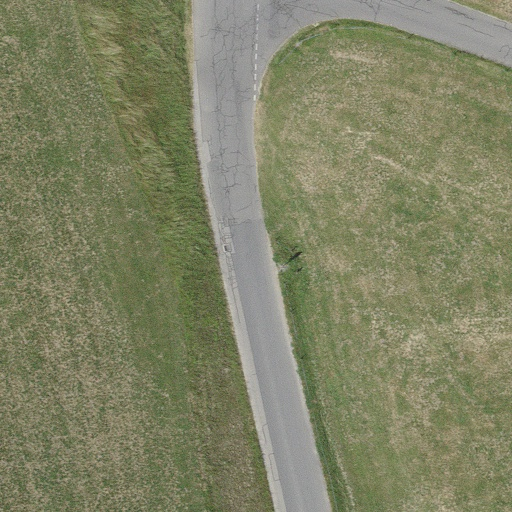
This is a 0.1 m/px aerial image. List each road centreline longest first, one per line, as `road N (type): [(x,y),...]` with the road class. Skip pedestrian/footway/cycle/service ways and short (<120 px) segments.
road 1 (unclassified): [(307,511),(227,136),(229,0)]
road 2 (unclassified): [(346,0),(511,48)]
